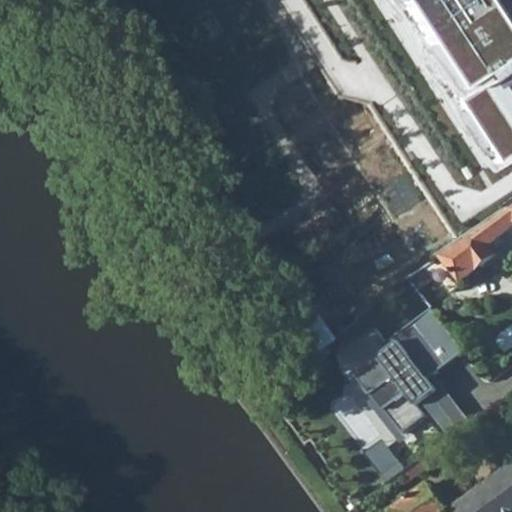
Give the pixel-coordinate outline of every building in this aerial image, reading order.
[(511,0),(363,0),(486,174),(511,156),(511,0)] [(511,209),(509,212),(411,282),(432,309),(499,257),(500,258),(511,249),(511,209)] [(466,352),(433,310),(388,345),(378,331),(338,361),(354,382),(361,376),(406,435),(429,417),(421,407),(427,403),(440,392),(431,380),(437,375),(466,352)] [(330,337),(315,313),(260,349),(276,372),(330,337)] [(440,392),(427,403),(453,440),(472,424),(437,375),(431,380),(440,392)] [(399,440),(406,435),(361,376),(354,382),(399,440)] [(408,474),(400,480),(406,487),(432,467),(427,460),(416,467),(408,474)] [(400,480),(408,474),(403,466),(383,480),(390,488),(400,480)] [(456,511),(511,511),(511,470),(462,508),(456,511)] [(452,511),(448,506),(433,485),(398,511),(452,511)] [(452,511),(456,511),(462,508),(456,499),(448,506),(452,511)]
